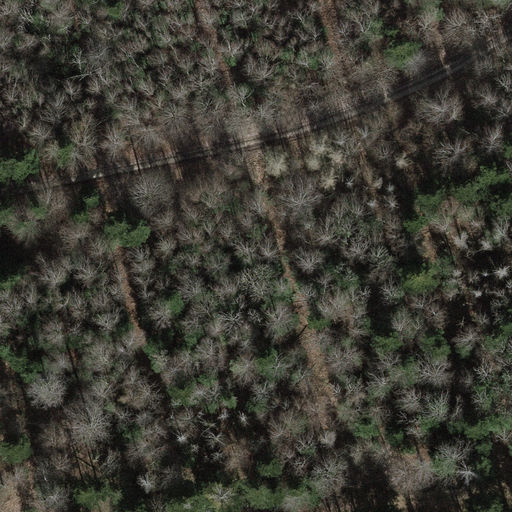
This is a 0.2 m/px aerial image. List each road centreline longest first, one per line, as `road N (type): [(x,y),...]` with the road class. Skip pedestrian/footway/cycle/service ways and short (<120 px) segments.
road 1 (track): [(511,40),(456,73),(251,141),(0,191)]
road 2 (track): [(511,489),(357,511)]
